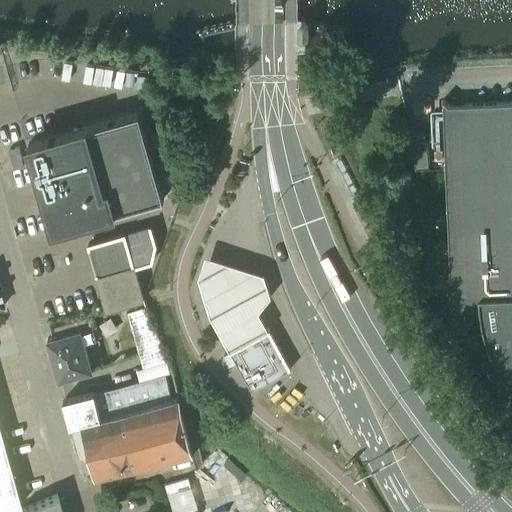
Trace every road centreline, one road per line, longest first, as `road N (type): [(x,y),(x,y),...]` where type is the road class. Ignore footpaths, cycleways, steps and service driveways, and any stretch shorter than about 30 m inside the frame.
road 1 (secondary): [(267,146),(265,194),(291,285),(380,464)]
road 2 (secondary): [(503,511),(433,432),(312,244)]
road 3 (secondary): [(479,511),(387,399),(338,316),(312,244)]
road 4 (unclassified): [(79,511),(0,232)]
road 5 (secondary): [(267,146),(265,0)]
